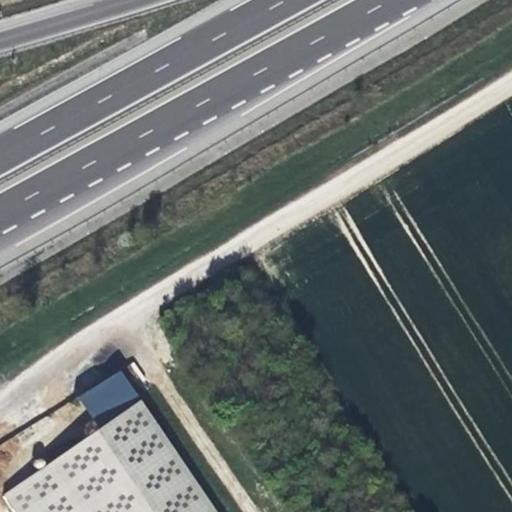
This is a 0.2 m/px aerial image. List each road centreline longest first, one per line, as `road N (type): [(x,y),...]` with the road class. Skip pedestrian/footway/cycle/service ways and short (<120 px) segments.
road 1 (track): [(0,405),(79,343),(511,84)]
road 2 (motorway): [(0,213),(391,0)]
road 3 (motorway): [(286,0),(0,156)]
road 4 (motorway): [(143,0),(0,42)]
